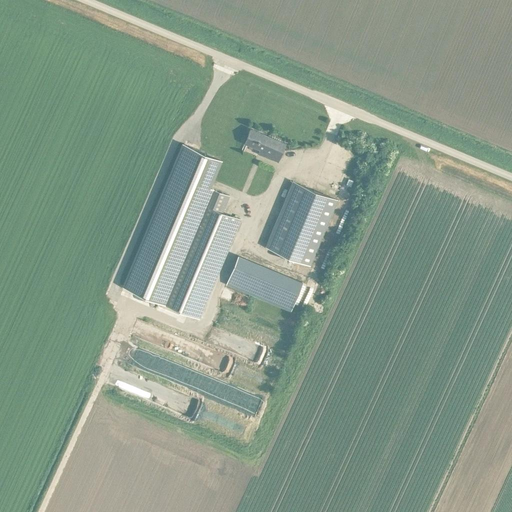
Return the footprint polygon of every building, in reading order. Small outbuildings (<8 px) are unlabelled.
[(278,162),(285,143),(249,128),(244,142),(259,149),(257,153),(278,162)] [(124,286),(128,288),(199,318),(240,219),(221,211),(228,195),(208,186),(220,159),(192,147),(186,145),(184,144),(124,286)] [(310,264),(337,199),(292,181),(265,246),(310,264)] [(226,283),(290,310),(302,282),(237,255),(226,283)] [(242,403),(251,403),(252,390),(243,389),(242,403)]
